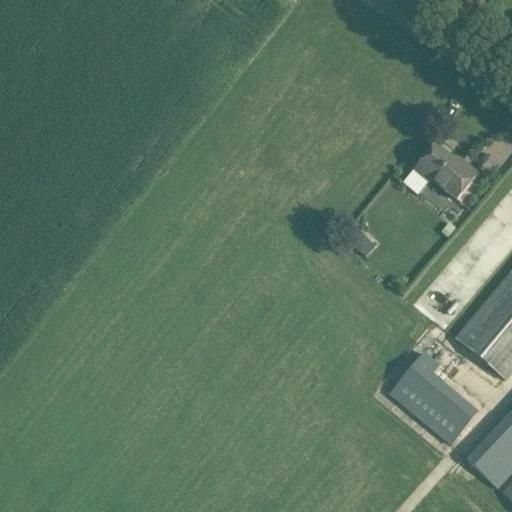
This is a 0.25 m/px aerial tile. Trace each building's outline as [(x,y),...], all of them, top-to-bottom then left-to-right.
[(413,173),(428,185),(431,181),(457,202),(479,176),(464,164),(461,168),(435,147),(413,173)] [(500,218),(511,223),(511,208),(506,205),(500,218)] [(511,273),(455,342),(504,384),(511,374),(511,273)] [(389,396),(451,447),(476,416),(431,379),(438,370),(421,357),(389,396)] [(511,484),(502,495),(511,504),(511,484)]
